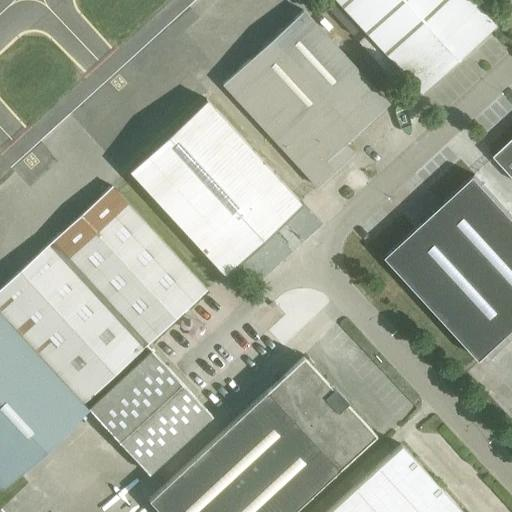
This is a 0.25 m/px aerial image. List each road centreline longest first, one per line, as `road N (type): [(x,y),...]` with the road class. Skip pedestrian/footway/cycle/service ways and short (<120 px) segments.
road 1 (unclassified): [(511,479),(311,257)]
road 2 (unclassified): [(311,257),(511,75)]
road 3 (unclassified): [(206,351),(311,257)]
